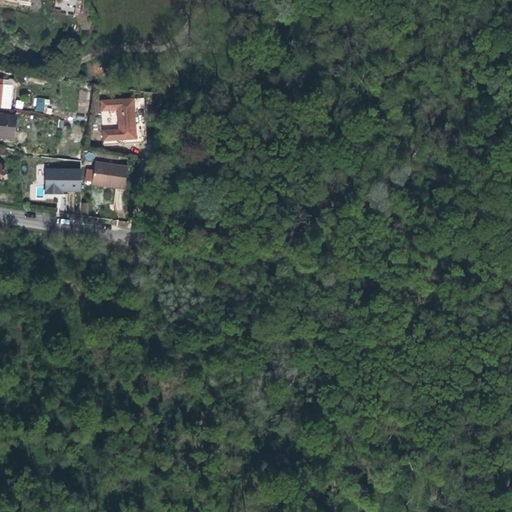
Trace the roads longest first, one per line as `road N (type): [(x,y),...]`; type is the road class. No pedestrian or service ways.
road 1 (residential): [(289,266),(0,215)]
road 2 (track): [(305,511),(333,274)]
road 3 (track): [(511,306),(289,266)]
